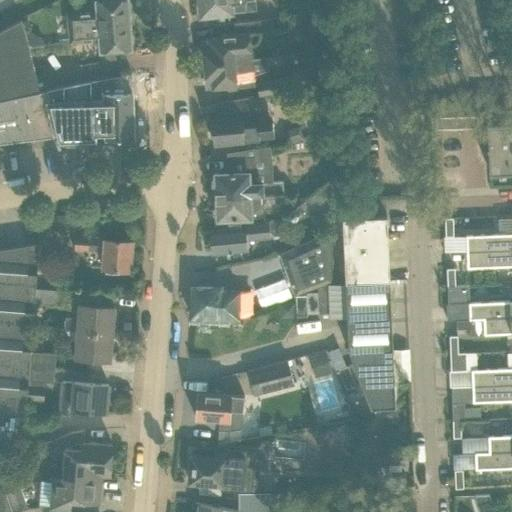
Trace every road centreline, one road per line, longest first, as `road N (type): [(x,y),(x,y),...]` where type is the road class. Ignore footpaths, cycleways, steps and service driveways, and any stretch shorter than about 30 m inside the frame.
road 1 (residential): [(143,511),(173,181)]
road 2 (residential): [(173,181),(168,0)]
road 3 (unclassified): [(0,198),(173,181)]
